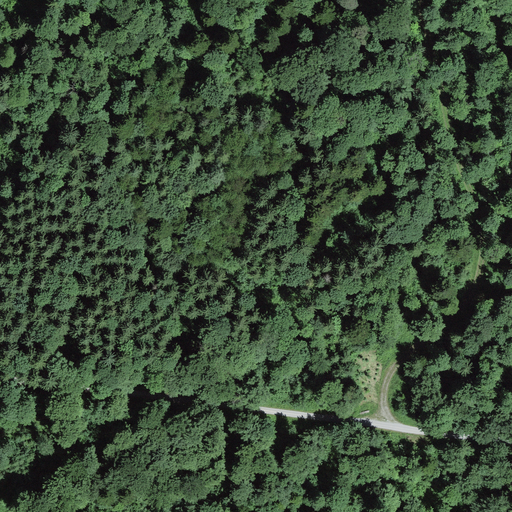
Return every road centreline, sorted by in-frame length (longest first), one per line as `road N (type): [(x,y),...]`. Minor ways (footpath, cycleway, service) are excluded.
road 1 (track): [(381,424),(390,373),(462,309),(482,258),(480,215),(456,155),(419,0)]
road 2 (track): [(381,424),(0,379)]
road 3 (track): [(511,442),(381,424)]
